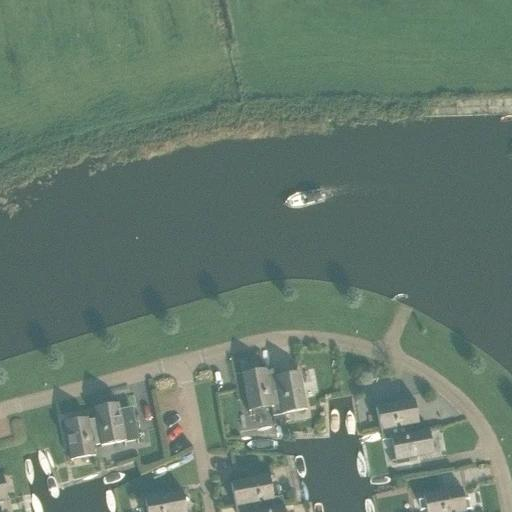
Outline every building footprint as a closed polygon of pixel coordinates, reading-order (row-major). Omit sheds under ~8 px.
[(276,376),(274,367),(264,369),(269,393),(278,392),(281,408),(283,416),(305,412),(298,372),(276,376)] [(281,408),(278,392),(269,393),(264,369),(241,373),(249,414),(281,408)] [(387,430),(403,427),(405,436),(420,433),(414,401),(374,408),(378,431),(387,430)] [(94,408),(95,416),(98,432),(89,434),(92,450),(137,441),(132,416),(119,418),(117,403),(94,408)] [(63,422),(71,463),(94,458),(92,450),(89,434),(98,432),(95,416),(63,422)] [(387,430),(393,462),(434,454),(429,431),(420,433),(405,436),(403,427),(387,430)] [(242,506),(258,503),(260,511),(275,509),(269,477),(229,484),(233,507),(242,506)] [(466,511),(462,489),(422,497),(424,511),(466,511)] [(145,511),(186,511),(183,493),(143,500),(145,511)] [(242,506),(243,511),(285,511),(284,507),(276,509),(275,509),(260,511),(258,503),(242,506)]
